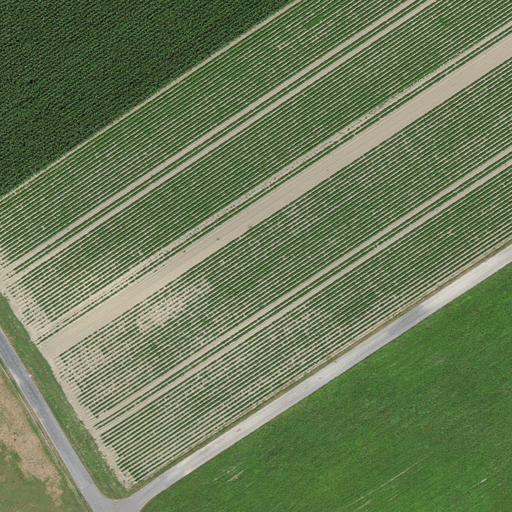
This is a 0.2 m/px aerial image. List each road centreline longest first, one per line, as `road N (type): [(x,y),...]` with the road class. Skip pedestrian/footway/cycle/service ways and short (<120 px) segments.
road 1 (track): [(122,511),(511,249)]
road 2 (track): [(104,511),(0,345)]
